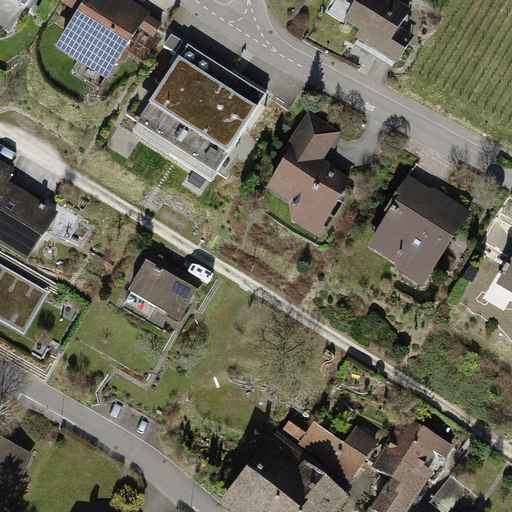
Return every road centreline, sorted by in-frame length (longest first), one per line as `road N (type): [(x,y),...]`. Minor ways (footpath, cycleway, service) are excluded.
road 1 (residential): [(274,54),(511,178)]
road 2 (residential): [(219,511),(147,458),(0,374)]
